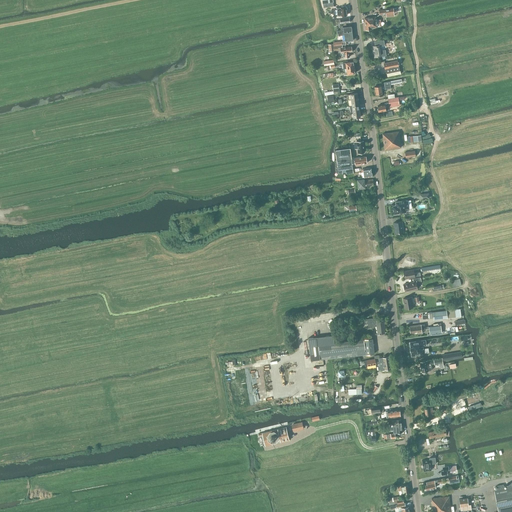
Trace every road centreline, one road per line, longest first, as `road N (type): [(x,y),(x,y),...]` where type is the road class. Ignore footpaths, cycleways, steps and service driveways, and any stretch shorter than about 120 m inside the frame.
road 1 (tertiary): [(419,511),(353,0)]
road 2 (track): [(413,0),(416,70),(435,146),(429,164),(442,200),(434,236),(389,269)]
road 3 (track): [(434,236),(465,275),(464,286),(392,297)]
